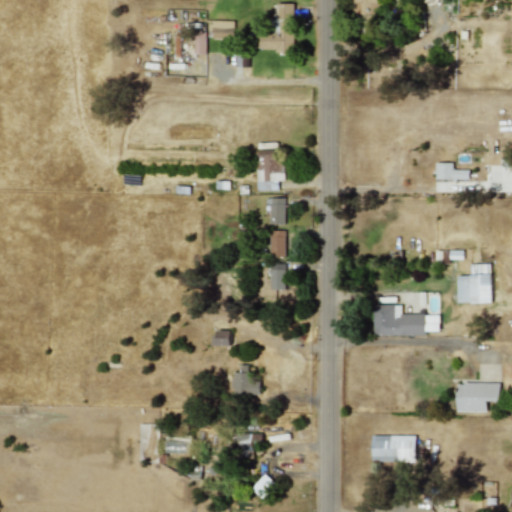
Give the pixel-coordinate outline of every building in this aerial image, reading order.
[(378,11),(376,0),(352,0),(355,14),(378,11)] [(294,5),(278,5),(277,35),(260,35),(260,51),(293,52),(294,5)] [(211,38),(234,39),(234,21),(212,21),(211,38)] [(205,55),(206,32),(194,32),(194,55),(205,55)] [(278,190),(277,180),(283,180),(282,149),(257,150),(258,190),(278,190)] [(461,179),(461,169),(453,169),(452,162),(435,163),(435,180),(461,179)] [(270,224),(285,224),(284,198),(270,198),(270,224)] [(269,258),(284,257),(284,230),(269,231),(269,258)] [(284,264),(269,264),(270,290),(284,290),(284,264)] [(469,264),(469,276),(456,276),(457,303),(491,302),(490,264),(469,264)] [(426,336),(426,331),(439,331),(439,315),(401,314),(401,305),(373,305),(373,336),(426,336)] [(230,331),(214,330),(213,345),(230,345),(230,331)] [(231,372),(231,394),(259,395),(259,371),(239,370),(239,372),(231,372)] [(486,411),(486,401),(500,401),(500,383),(456,384),(456,412),(486,411)] [(261,434),(239,434),(239,456),(252,456),(252,446),(261,446),(261,434)] [(415,436),(371,435),(371,461),(415,462),(415,436)]
